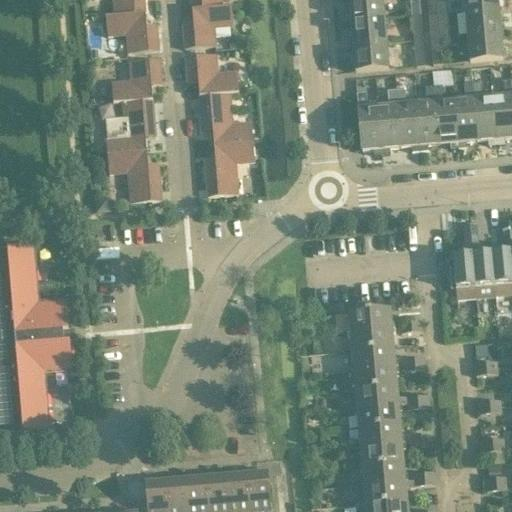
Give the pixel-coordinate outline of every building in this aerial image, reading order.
[(113,1),(115,19),(115,20),(145,17),(143,0),(93,0),(94,3),(113,1)] [(190,0),(192,13),(222,11),(222,10),(220,0),(190,0)] [(347,0),(350,25),(385,22),(382,0),(347,0)] [(410,0),(412,20),(421,19),(419,0),(410,0)] [(427,0),(429,15),(429,18),(437,18),(435,0),(427,0)] [(463,0),(465,15),(499,13),(498,0),(463,0)] [(231,9),(222,10),(222,11),(192,13),(193,32),(183,33),(185,53),(215,51),(213,31),(233,30),(231,9)] [(465,15),(467,40),(501,37),(499,13),(465,15)] [(147,36),(145,17),(115,20),(115,19),(106,20),(107,40),(127,39),(128,58),(159,55),(157,35),(147,36)] [(429,18),(431,43),(439,42),(437,18),(429,18)] [(414,45),(423,44),(424,44),(421,19),(412,20),(414,45)] [(350,25),(352,49),(387,46),(385,22),(350,25)] [(467,40),(469,66),(503,63),(501,37),(467,40)] [(441,68),(439,42),(431,43),(433,69),(441,68)] [(416,70),(425,69),(423,44),(414,45),(416,70)] [(352,49),(354,75),(389,72),(387,46),(352,49)] [(197,81),(199,99),(229,97),(238,96),(237,76),(217,78),(216,59),(185,61),(187,82),(197,81)] [(113,107),(122,106),(152,103),(151,85),(161,84),(159,63),(129,66),(131,85),(111,87),(113,107)] [(491,100),(496,149),(505,148),(505,143),(511,142),(511,107),(510,84),(500,85),(502,99),(491,100)] [(471,87),(476,145),(487,145),(487,150),(496,149),(491,100),(482,101),(480,86),(471,87)] [(454,103),(458,152),(466,152),(466,146),(476,145),(471,87),(463,88),(464,103),(454,103)] [(433,90),(438,149),(447,148),(448,153),(458,152),(454,103),(443,104),(441,89),(433,90)] [(420,153),(420,156),(429,155),(428,149),(438,149),(433,90),(424,91),(425,106),(416,107),(420,153)] [(381,153),(382,159),(390,158),(390,153),(400,152),(396,93),(386,94),(387,109),(378,110),(381,153)] [(396,93),(400,152),(409,151),(410,157),(420,156),(420,153),(416,107),(406,108),(404,93),(396,93)] [(373,160),(382,159),(381,153),(378,110),(367,111),(366,96),(356,96),(361,156),(372,155),(373,160)] [(212,131),(213,150),(253,147),(251,127),(232,128),(229,97),(199,99),(202,132),(212,131)] [(106,139),(107,159),(147,155),(145,137),(155,136),(152,103),(122,106),(125,137),(106,139)] [(255,166),(253,147),(213,150),(215,168),(205,169),(207,201),(238,199),(235,168),(255,166)] [(148,174),(147,155),(107,159),(109,179),(128,177),(131,208),(161,205),(158,173),(148,174)] [(511,225),(501,227),(502,237),(511,236),(511,225)] [(462,230),(463,240),(478,239),(477,229),(462,230)] [(511,247),(511,236),(502,237),(503,248),(511,247)] [(479,250),(478,239),(463,240),(464,251),(479,250)] [(0,437),(48,433),(47,427),(50,426),(47,398),(45,398),(43,375),(72,373),(66,305),(37,307),(35,284),(38,284),(35,255),(33,255),(32,249),(0,251),(0,437)] [(491,257),(495,301),(511,299),(511,274),(510,255),(491,257)] [(472,258),(475,302),(495,301),(491,257),(472,258)] [(475,302),(472,258),(452,260),(456,304),(475,303),(475,302)] [(347,316),(349,336),(392,332),(390,312),(347,316)] [(410,323),(411,337),(422,336),(421,322),(410,323)] [(400,338),(411,337),(410,323),(399,324),(400,338)] [(349,336),(351,355),(393,351),(392,332),(349,336)] [(477,349),(478,357),(488,356),(487,348),(477,349)] [(351,355),(352,374),(395,371),(393,351),(351,355)] [(413,362),(414,376),(425,375),(424,361),(413,362)] [(404,377),(414,376),(413,362),(402,363),(404,377)] [(485,366),(486,381),(497,380),(496,365),(485,366)] [(474,367),(475,382),(486,381),(485,366),(474,367)] [(352,374),(354,393),(397,390),(395,371),(352,374)] [(354,393),(356,412),(398,409),(398,410),(406,409),(407,415),(417,414),(416,401),(406,402),(406,401),(398,402),(397,390),(354,393)] [(416,401),(417,414),(429,413),(427,400),(416,401)] [(488,405),(489,419),(501,418),(500,404),(488,405)] [(477,406),(478,420),(489,419),(488,405),(477,406)] [(356,412),(358,432),(400,428),(398,410),(398,409),(356,412)] [(358,432),(359,451),(402,447),(400,428),(358,432)] [(420,439),(420,452),(432,451),(431,438),(420,439)] [(410,453),(420,452),(420,439),(409,440),(410,453)] [(492,443),(493,457),(505,456),(504,442),(492,443)] [(480,444),(481,458),(493,457),(492,443),(480,444)] [(359,451),(361,470),(403,466),(402,447),(359,451)] [(361,470),(363,489),(405,485),(403,466),(361,470)] [(246,472),(251,511),(270,511),(268,476),(257,477),(257,471),(246,472)] [(228,480),(231,511),(251,511),(246,472),(236,473),(237,479),(228,480)] [(206,476),(210,511),(231,511),(228,480),(217,481),(216,475),(206,476)] [(186,483),(189,511),(210,511),(206,476),(196,476),(196,482),(186,483)] [(423,477),(424,491),(435,490),(434,476),(423,477)] [(413,492),(424,491),(423,477),(412,478),(413,492)] [(166,479),(168,511),(189,511),(186,483),(176,484),(175,478),(166,479)] [(147,511),(168,511),(166,479),(155,480),(156,486),(145,487),(147,511)] [(495,482),(496,495),(508,494),(506,480),(495,482)] [(484,483),(485,496),(496,495),(495,482),(484,483)] [(363,489),(364,508),(407,504),(405,485),(363,489)]
